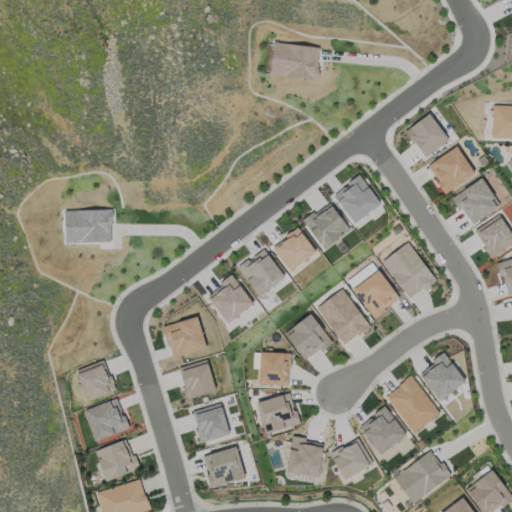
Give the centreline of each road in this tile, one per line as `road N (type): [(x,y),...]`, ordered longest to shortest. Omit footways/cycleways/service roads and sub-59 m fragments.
road 1 (residential): [(476,38),(132,313)]
road 2 (residential): [(476,313),(470,284),(362,134)]
road 3 (residential): [(132,313),(186,511)]
road 4 (residential): [(342,393),(427,328),(476,313)]
road 5 (residential): [(511,437),(476,313)]
